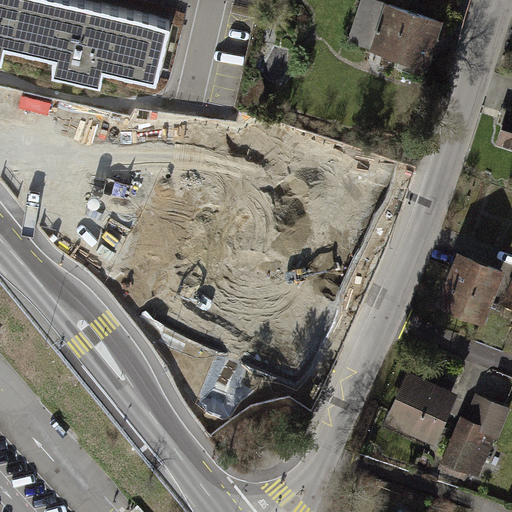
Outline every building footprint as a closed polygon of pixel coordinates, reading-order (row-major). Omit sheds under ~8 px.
[(5,42),(30,48),(41,0),(0,0),(0,55),(2,56),(5,42)] [(96,0),(41,0),(30,48),(60,55),(56,74),(92,83),(96,66),(154,80),(169,17),(96,0)] [(370,1),(356,50),(418,68),(432,19),(370,1)] [(0,107),(13,109),(14,94),(0,93),(0,107)] [(511,112),(509,111),(500,140),(511,144),(511,112)] [(328,227),(308,276),(355,295),(375,246),(328,227)] [(248,234),(238,230),(227,258),(250,267),(257,251),(244,245),(248,234)] [(460,254),(441,301),(482,317),(500,270),(460,254)] [(412,381),(397,415),(432,430),(446,396),(439,393),(442,386),(429,381),(426,387),(412,381)] [(508,408),(477,395),(467,420),(463,418),(441,468),(465,478),(469,470),(479,475),(508,408)]
